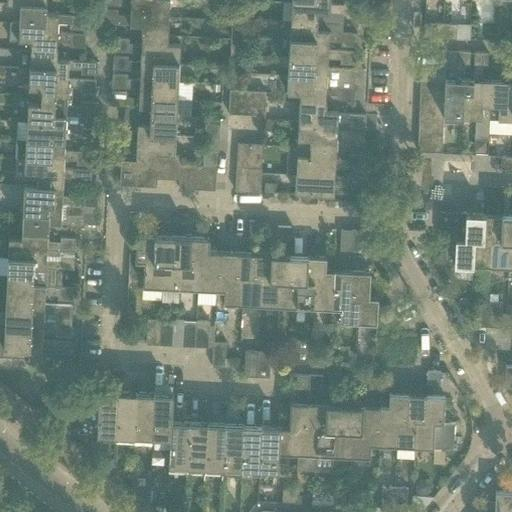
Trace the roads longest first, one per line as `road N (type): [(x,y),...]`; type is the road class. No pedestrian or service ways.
road 1 (residential): [(396,225),(118,210),(108,354),(200,360),(199,391),(283,395)]
road 2 (residential): [(501,435),(499,418),(410,269),(396,225)]
road 3 (residential): [(396,225),(404,0)]
road 4 (tertiary): [(90,511),(0,431)]
